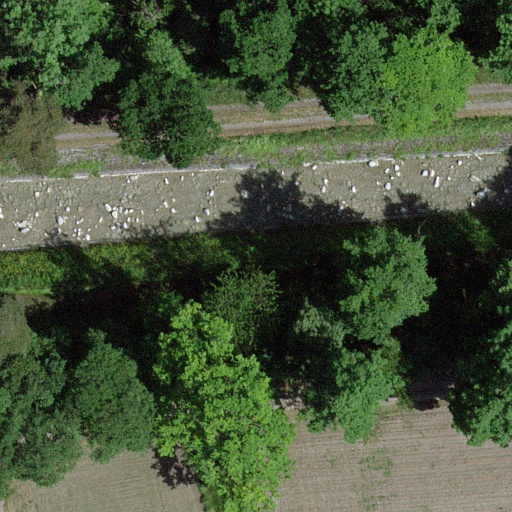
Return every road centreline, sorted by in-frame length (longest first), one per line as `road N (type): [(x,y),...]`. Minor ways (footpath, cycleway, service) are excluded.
road 1 (track): [(511,378),(105,418),(0,440)]
road 2 (track): [(511,276),(0,318)]
road 3 (track): [(511,99),(0,141)]
